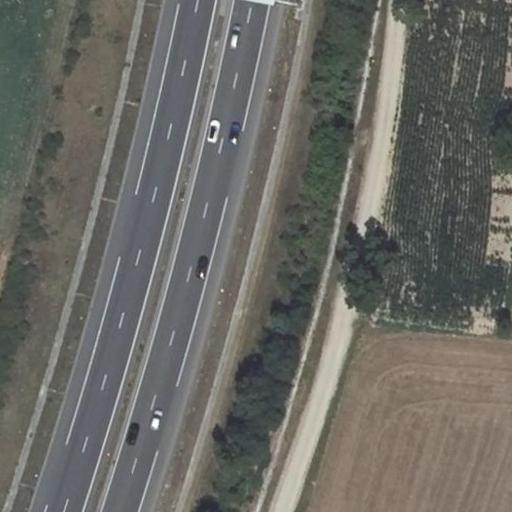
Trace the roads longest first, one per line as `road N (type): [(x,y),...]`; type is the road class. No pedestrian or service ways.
road 1 (trunk): [(197,0),(120,322),(63,511)]
road 2 (trunk): [(117,511),(169,342),(250,0)]
road 3 (track): [(393,0),(371,192),(328,372),(276,511)]
